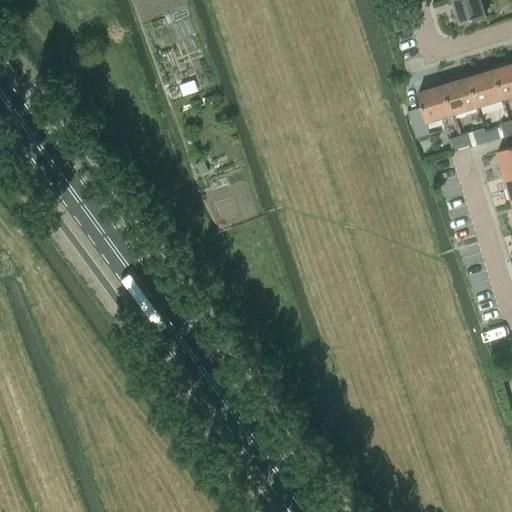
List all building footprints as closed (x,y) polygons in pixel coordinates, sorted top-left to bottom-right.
[(486,15),(480,0),(452,0),(459,23),(486,15)] [(511,64),(495,69),(504,99),(511,96),(511,64)] [(478,106),(504,99),(495,69),(469,77),(478,106)] [(453,114),(478,106),(469,77),(444,85),(453,114)] [(453,114),(444,85),(418,93),(422,106),(408,111),(417,137),(430,133),(427,122),(453,114)] [(511,128),(510,121),(500,123),(500,126),(501,127),(504,137),(511,134),(511,128)] [(485,128),(473,132),(477,145),(489,141),(486,131),(485,128)] [(468,133),(460,136),(464,149),(470,147),(472,146),(468,133)] [(460,136),(449,139),(453,152),(464,149),(460,136)] [(511,146),(498,151),(506,177),(511,174),(511,146)]
